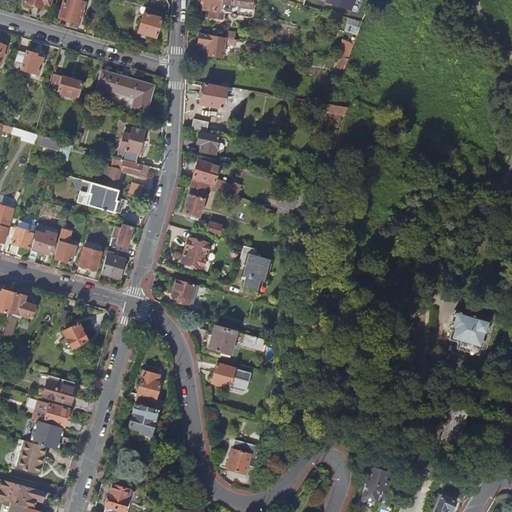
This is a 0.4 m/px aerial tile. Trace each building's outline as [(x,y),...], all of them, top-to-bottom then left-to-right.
[(65,0),(60,18),(79,23),(86,0),(84,0),(65,0)] [(200,0),(201,4),(203,4),(203,12),(210,12),(210,19),(222,19),(222,12),(230,13),(230,16),(230,17),(231,18),(233,19),(234,19),(235,18),(236,18),(236,17),(237,16),(253,16),(255,14),(256,2),(252,2),(251,0),(200,0)] [(327,0),(327,1),(351,10),(354,0),(327,0)] [(162,12),(146,7),(136,34),(152,40),(159,22),(158,21),(162,12)] [(345,31),(358,33),(361,19),(348,17),(345,31)] [(90,18),(88,28),(95,30),(98,20),(90,18)] [(217,36),(199,33),(198,42),(203,43),(207,44),(206,49),(206,54),(222,57),(225,41),(216,40),(217,36)] [(336,67),(346,70),(353,41),(342,39),(336,67)] [(188,47),(187,56),(199,58),(200,49),(188,47)] [(18,51),(13,68),(38,75),(43,57),(27,52),(26,54),(18,51)] [(145,117),(154,87),(103,72),(97,88),(134,100),(131,112),(145,117)] [(58,91),(77,97),(81,83),(55,74),(51,87),(58,89),(58,91)] [(224,92),(224,89),(203,85),(199,104),(221,109),(222,105),(224,105),(227,93),(224,92)] [(345,116),(347,108),(329,105),(328,113),(345,116)] [(190,129),(206,132),(208,122),(192,119),(190,129)] [(119,156),(138,162),(144,131),(132,128),(131,132),(125,130),(119,156)] [(217,141),(217,140),(198,135),(195,145),(201,147),(200,152),(213,155),(217,141)] [(147,174),(150,165),(138,162),(119,156),(116,155),(112,166),(104,164),(101,176),(109,179),(108,182),(117,185),(121,169),(139,174),(140,172),(147,174)] [(215,179),(218,167),(196,160),(190,180),(212,187),(215,179)] [(230,185),(215,179),(212,187),(236,197),(240,186),(231,183),(230,185)] [(212,188),(212,187),(190,180),(180,216),(196,221),(207,187),(212,188)] [(115,198),(117,188),(91,181),(88,191),(92,192),(89,203),(117,212),(121,200),(115,198)] [(131,182),(130,192),(143,194),(144,184),(131,182)] [(315,196),(300,190),(296,202),(282,196),(275,214),(302,226),(315,196)] [(0,240),(4,242),(14,207),(1,203),(0,206),(0,240)] [(116,243),(110,241),(108,249),(113,250),(125,254),(133,226),(122,223),(116,243)] [(210,224),(207,234),(217,237),(220,227),(210,224)] [(30,231),(32,226),(26,225),(24,229),(13,226),(12,231),(15,232),(12,241),(28,246),(33,232),(30,231)] [(55,257),(72,261),(76,245),(69,242),(72,230),(62,228),(59,240),(60,240),(55,257)] [(38,249),(34,261),(42,264),(45,252),(51,253),(55,240),(44,237),(43,240),(34,237),(31,247),(38,249)] [(179,264),(201,270),(207,246),(185,240),(179,264)] [(79,264),(95,268),(100,251),(84,246),(79,264)] [(254,257),(255,251),(243,248),(238,264),(245,266),(242,276),(246,277),(243,287),(256,291),(259,281),(262,283),(268,261),(254,257)] [(111,256),(113,250),(108,249),(102,270),(118,275),(123,259),(111,256)] [(187,305),(188,305),(193,286),(175,281),(171,297),(178,299),(177,302),(187,305)] [(13,292),(3,289),(2,291),(0,290),(0,309),(7,312),(13,292)] [(11,310),(9,310),(2,334),(12,337),(17,319),(20,319),(22,314),(32,317),(36,304),(25,301),(27,295),(16,292),(11,310)] [(200,309),(188,305),(187,305),(186,311),(199,315),(200,309)] [(72,311),(62,308),(58,322),(64,324),(69,322),(72,311)] [(454,310),(449,328),(451,330),(449,339),(457,342),(455,348),(460,350),(466,352),(466,354),(468,356),(470,357),(472,357),(475,354),(485,357),(492,332),(495,323),(454,310)] [(403,363),(420,365),(426,318),(409,317),(403,363)] [(72,347),(87,339),(79,322),(64,330),(72,347)] [(229,359),(230,355),(233,343),(240,345),(239,348),(262,354),(265,342),(214,327),(207,352),(229,359)] [(239,348),(240,345),(233,343),(230,355),(237,356),(239,348)] [(215,365),(210,384),(228,389),(233,370),(215,365)] [(391,412),(408,417),(420,372),(404,368),(391,412)] [(144,370),(136,400),(153,405),(160,381),(158,381),(159,374),(144,370)] [(250,374),(233,370),(228,389),(244,394),(250,374)] [(46,388),(50,374),(43,372),(39,386),(46,388)] [(77,387),(75,387),(69,385),(70,380),(50,374),(46,388),(44,396),(72,404),(72,405),(73,405),(87,409),(89,401),(74,397),(77,387)] [(38,399),(33,418),(37,419),(43,421),(45,420),(63,425),(68,407),(38,399)] [(140,436),(150,439),(158,410),(135,403),(129,425),(142,429),(140,436)] [(444,450),(455,453),(468,409),(451,403),(439,448),(444,450)] [(171,424),(183,428),(181,414),(181,413),(169,410),(171,424)] [(37,419),(31,441),(47,445),(58,448),(64,426),(43,421),(37,419)] [(67,419),(65,426),(81,431),(83,423),(67,419)] [(42,461),(47,445),(31,441),(25,439),(18,466),(41,473),(44,462),(42,461)] [(247,467),(253,469),(257,447),(234,441),(225,469),(244,475),(247,467)] [(386,478),(388,470),(368,463),(366,470),(369,471),(361,495),(373,499),(375,498),(378,489),(381,490),(386,488),(389,479),(386,478)] [(117,469),(113,481),(128,485),(131,473),(117,469)] [(44,499),(47,491),(2,478),(0,484),(0,498),(11,501),(29,506),(34,508),(37,497),(44,499)] [(113,483),(104,511),(124,511),(131,489),(113,483)] [(450,511),(456,499),(440,493),(432,511),(444,511),(445,511),(448,511),(450,511)] [(43,511),(28,508),(29,506),(11,501),(8,511),(43,511)]
